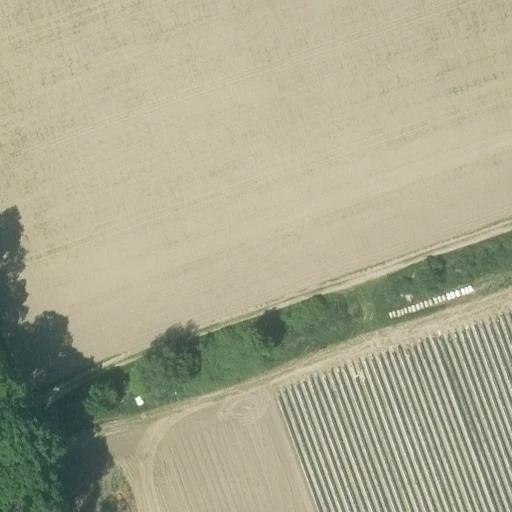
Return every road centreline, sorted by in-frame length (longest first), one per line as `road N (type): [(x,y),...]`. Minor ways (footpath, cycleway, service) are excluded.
road 1 (track): [(511,229),(17,394)]
road 2 (track): [(0,358),(63,511)]
